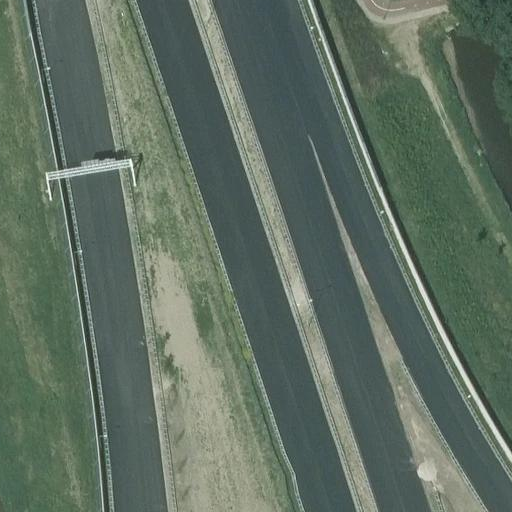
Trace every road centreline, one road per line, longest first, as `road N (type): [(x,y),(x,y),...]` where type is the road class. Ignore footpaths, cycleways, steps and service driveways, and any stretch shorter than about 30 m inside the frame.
road 1 (motorway): [(510,511),(394,299),(273,0)]
road 2 (motorway): [(407,511),(231,0)]
road 3 (motorway): [(164,0),(332,511)]
road 4 (motorway): [(66,0),(113,220),(145,461)]
road 5 (track): [(407,8),(423,74),(511,257)]
